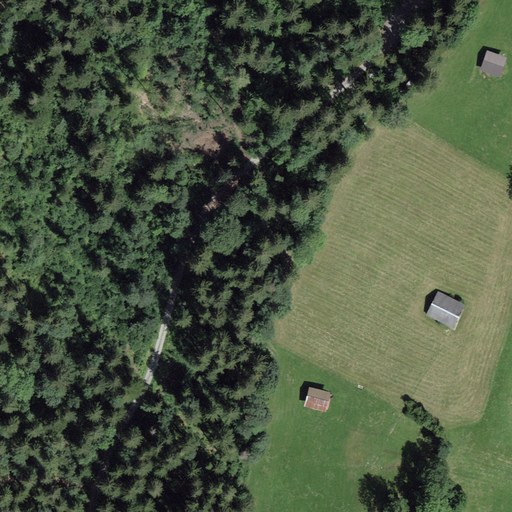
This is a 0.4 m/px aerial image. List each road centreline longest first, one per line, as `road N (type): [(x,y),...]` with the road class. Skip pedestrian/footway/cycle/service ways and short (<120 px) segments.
road 1 (track): [(91,511),(108,449),(155,363),(201,215),(316,105)]
road 2 (residential): [(316,105),(381,47),(414,0)]
